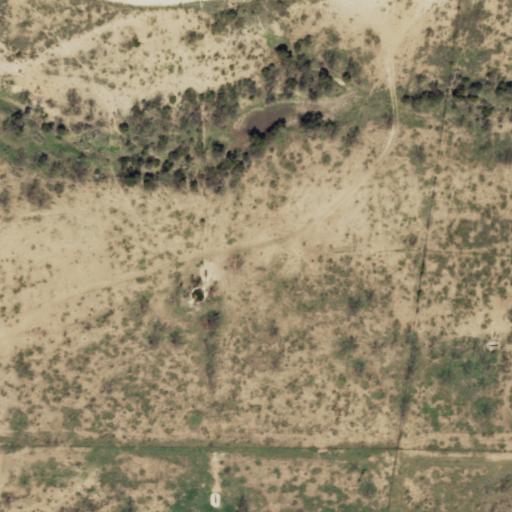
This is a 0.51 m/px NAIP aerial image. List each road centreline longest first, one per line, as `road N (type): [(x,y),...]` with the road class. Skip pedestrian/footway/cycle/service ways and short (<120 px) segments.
road 1 (track): [(0,455),(125,327),(205,265),(335,221),(371,182),(398,46),(432,6)]
road 2 (track): [(124,0),(181,12),(511,3)]
